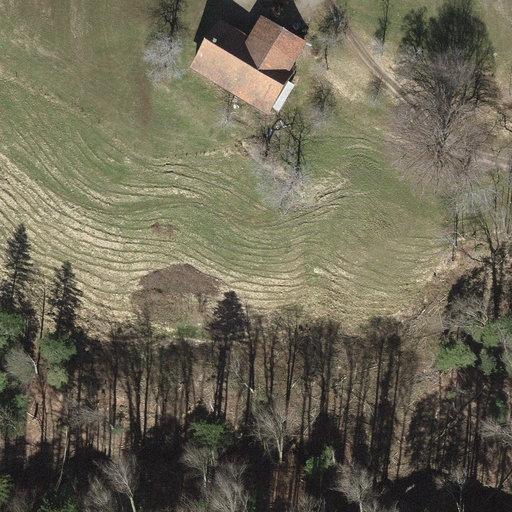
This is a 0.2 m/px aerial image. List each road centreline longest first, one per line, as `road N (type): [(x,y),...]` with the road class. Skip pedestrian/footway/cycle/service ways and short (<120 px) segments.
road 1 (track): [(0,146),(89,204),(145,208),(174,198),(215,208)]
road 2 (track): [(511,163),(390,120),(321,82)]
